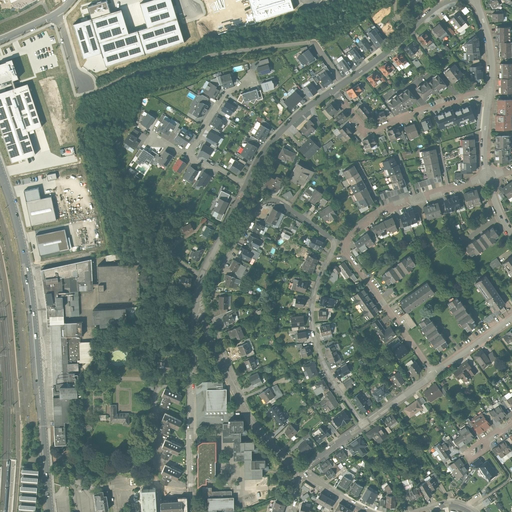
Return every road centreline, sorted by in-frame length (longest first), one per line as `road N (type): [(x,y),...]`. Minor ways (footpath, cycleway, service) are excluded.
road 1 (residential): [(363,424),(328,374),(312,329),(313,296),(332,238),(275,198),(261,201),(214,276),(219,353)]
road 2 (tertiary): [(51,511),(26,253),(0,167)]
road 3 (track): [(309,43),(156,66),(96,89),(85,83)]
road 4 (residential): [(193,511),(197,295)]
road 5 (residential): [(433,374),(344,246),(347,235),(383,211)]
road 6 (residential): [(332,90),(365,129),(490,91)]
road 7 (residential): [(219,353),(260,433),(300,472)]
road 8 (residential): [(451,0),(342,84)]
road 9 (residential): [(332,90),(284,128),(247,186)]
road 10 (residential): [(247,186),(197,295)]
